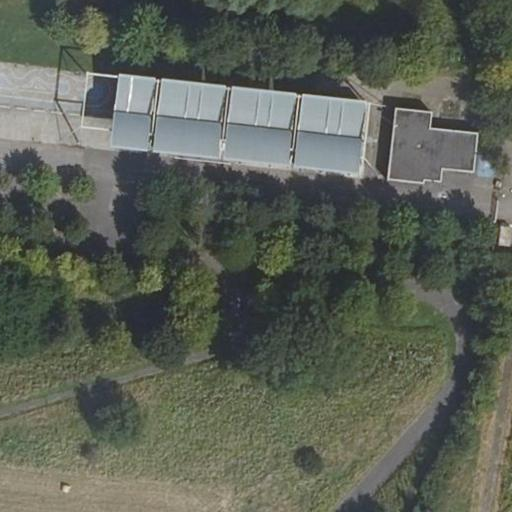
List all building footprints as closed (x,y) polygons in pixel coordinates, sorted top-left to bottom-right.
[(128,111),(152,115),(156,90),(156,85),(132,81),(128,111)] [(156,90),(152,115),(185,120),(188,94),(156,90)] [(224,123),(223,129),(197,125),(195,148),(224,152),(225,141),(242,144),(250,136),(245,127),(248,107),(245,101),(229,99),(229,95),(205,91),(201,120),(224,123)] [(295,166),(319,168),(325,108),(295,104),(293,129),(298,129),(295,166)] [(338,134),(363,137),(366,109),(341,106),(338,134)] [(416,114),(380,110),(373,178),(410,182),(410,178),(427,180),(427,167),(459,170),(463,134),(415,129),(416,114)] [(177,155),(181,124),(128,116),(125,142),(155,147),(155,152),(177,155)] [(363,137),(338,134),(334,164),(360,167),(363,137)] [(511,227),(501,227),(500,247),(511,248),(511,240),(511,227)]
